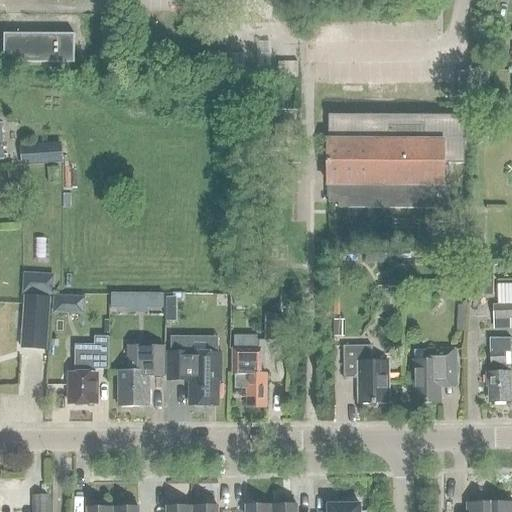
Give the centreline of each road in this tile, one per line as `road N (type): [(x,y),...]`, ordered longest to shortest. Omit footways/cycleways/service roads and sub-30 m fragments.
road 1 (residential): [(402,440),(0,441)]
road 2 (residential): [(337,52),(451,50),(476,0)]
